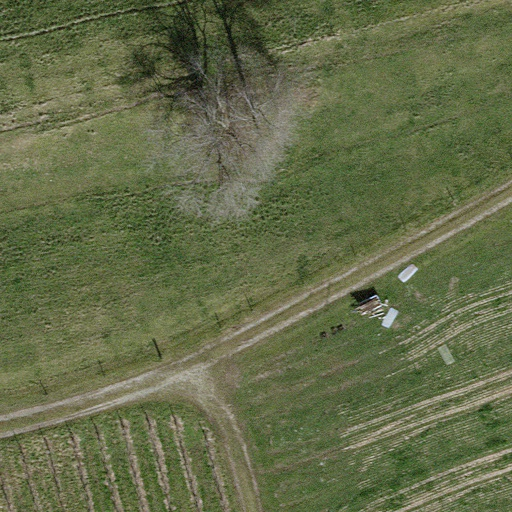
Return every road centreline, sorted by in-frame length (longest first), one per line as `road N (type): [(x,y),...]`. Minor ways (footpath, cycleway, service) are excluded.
road 1 (track): [(0,418),(184,362),(511,176)]
road 2 (track): [(184,362),(228,410),(254,511)]
